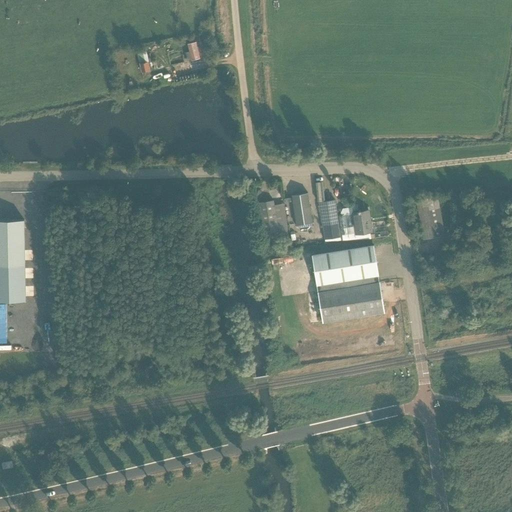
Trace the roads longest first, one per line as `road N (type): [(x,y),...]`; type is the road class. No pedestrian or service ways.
road 1 (tertiary): [(0,503),(426,404)]
road 2 (unclassified): [(426,404),(392,188),(362,169),(253,171)]
road 3 (unclassified): [(0,176),(253,171)]
road 4 (unclassified): [(253,171),(234,0)]
road 5 (track): [(511,157),(413,167),(384,179)]
